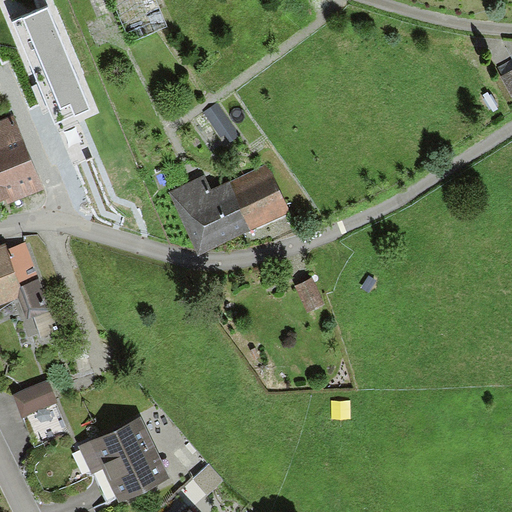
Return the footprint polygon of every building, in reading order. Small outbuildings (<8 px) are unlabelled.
[(156,0),(113,0),(130,42),(167,27),(156,0)] [(67,127),(99,114),(55,6),(14,23),(33,70),(43,66),(67,127)] [(221,141),(233,133),(212,105),(201,113),(221,141)] [(13,128),(0,133),(0,195),(35,181),(13,128)] [(194,249),(284,213),(266,168),(204,193),(198,178),(169,189),(194,249)] [(23,243),(0,250),(0,301),(16,296),(23,316),(46,308),(23,243)] [(45,382),(13,393),(20,414),(52,403),(45,382)] [(58,405),(29,419),(42,448),(71,434),(58,405)] [(117,496),(161,475),(136,420),(82,445),(92,467),(102,463),(117,496)]
